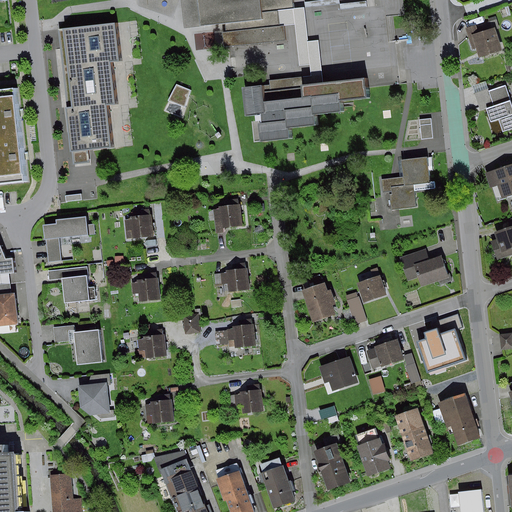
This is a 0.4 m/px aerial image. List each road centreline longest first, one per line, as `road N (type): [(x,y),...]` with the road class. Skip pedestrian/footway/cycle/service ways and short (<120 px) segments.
road 1 (residential): [(28,0),(49,178),(23,221),(34,380)]
road 2 (residential): [(476,295),(293,357)]
road 3 (residential): [(293,357),(270,172)]
road 4 (residential): [(328,511),(497,453)]
road 5 (residential): [(497,453),(476,295)]
road 6 (residential): [(313,511),(293,357)]
road 7 (residential): [(461,164),(445,16)]
road 8 (residential): [(476,295),(461,164)]
